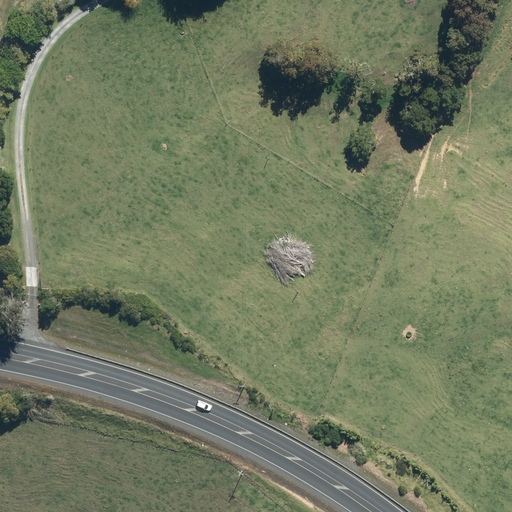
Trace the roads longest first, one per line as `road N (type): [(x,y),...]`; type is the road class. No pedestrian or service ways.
road 1 (trunk): [(0,354),(185,406),(301,461),(376,511)]
road 2 (unknown): [(103,0),(47,44),(21,104),(32,300),(18,357)]
